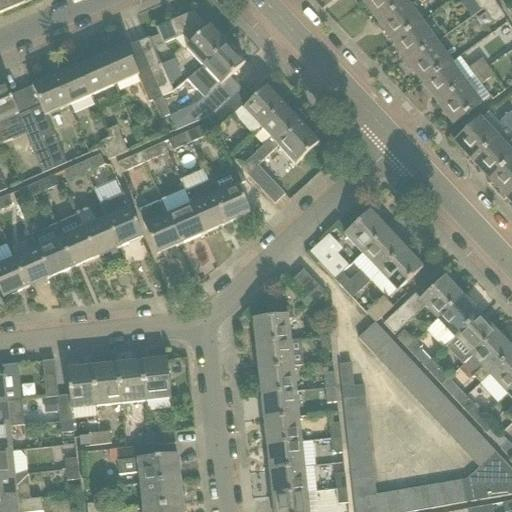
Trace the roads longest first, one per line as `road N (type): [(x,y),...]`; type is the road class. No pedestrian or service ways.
road 1 (residential): [(291,248),(345,307),(346,348),(434,453)]
road 2 (residential): [(0,345),(207,323)]
road 3 (unclassified): [(400,148),(259,0)]
road 4 (residential): [(225,511),(207,323)]
road 5 (unclassified): [(511,268),(400,148)]
road 6 (residential): [(291,248),(400,148)]
